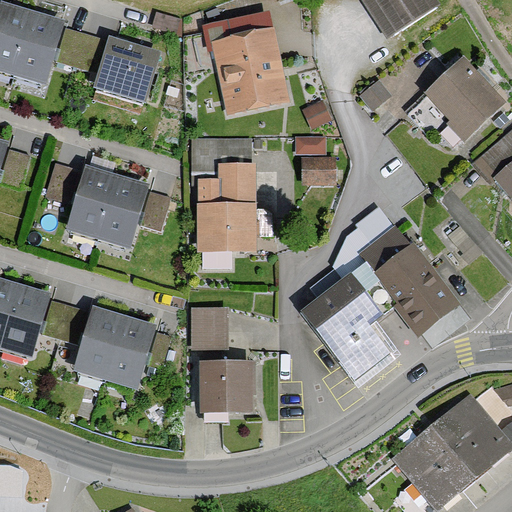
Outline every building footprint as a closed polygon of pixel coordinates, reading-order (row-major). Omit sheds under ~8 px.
[(435,10),(428,0),(349,0),(366,26),(371,22),(384,42),(435,10)] [(59,27),(0,8),(0,77),(38,90),(59,27)] [(223,119),(285,105),(266,16),(197,31),(202,55),(209,53),(223,119)] [(155,55),(100,39),(85,89),(140,105),(155,55)] [(502,107),(458,62),(418,100),(462,145),(502,107)] [(357,99),(370,115),(389,101),(376,84),(357,99)] [(300,114),(308,132),(329,123),(320,105),(300,114)] [(494,187),(511,209),(511,131),(511,130),(466,166),(487,192),(494,187)] [(253,258),(250,141),(189,143),(190,190),(194,190),(194,207),(190,207),(191,260),(253,258)] [(324,141),(293,141),(293,160),(297,160),(298,190),(333,190),(333,160),(324,160),(324,141)] [(10,150),(9,182),(27,183),(28,150),(10,150)] [(144,187),(78,170),(61,234),(127,251),(144,187)] [(366,278),(414,339),(452,310),(404,249),(366,278)] [(386,362),(364,334),(379,323),(362,301),(374,292),(360,274),(296,323),(349,391),(386,362)] [(44,296),(0,285),(0,353),(27,360),(44,296)] [(152,328),(86,310),(69,374),(135,391),(152,328)] [(217,351),(223,351),(223,311),(186,312),(187,352),(199,351),(199,366),(191,366),(192,420),(244,419),(243,399),(247,399),(247,365),(217,366),(217,351)] [(511,388),(491,394),(502,410),(511,406),(511,388)] [(491,435),(460,399),(382,463),(423,511),(434,511),(511,447),(511,427),(507,422),(491,435)]
